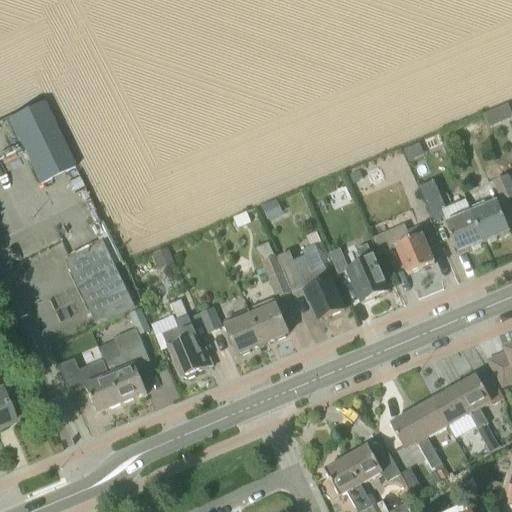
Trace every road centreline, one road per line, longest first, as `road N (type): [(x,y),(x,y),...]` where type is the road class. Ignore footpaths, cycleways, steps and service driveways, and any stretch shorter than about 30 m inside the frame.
road 1 (tertiary): [(259,404),(511,298)]
road 2 (tertiary): [(34,511),(152,447),(259,404)]
